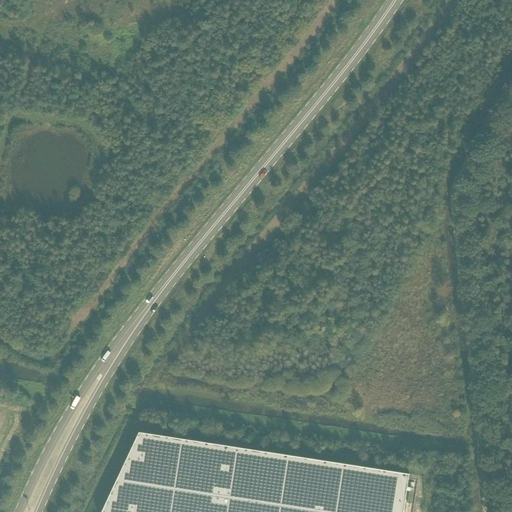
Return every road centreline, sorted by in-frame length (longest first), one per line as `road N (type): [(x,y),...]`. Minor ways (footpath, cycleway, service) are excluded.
road 1 (primary): [(395,0),(169,280)]
road 2 (track): [(457,192),(492,511)]
road 3 (primary): [(169,280),(81,390),(18,511)]
road 4 (primary): [(38,511),(169,280)]
